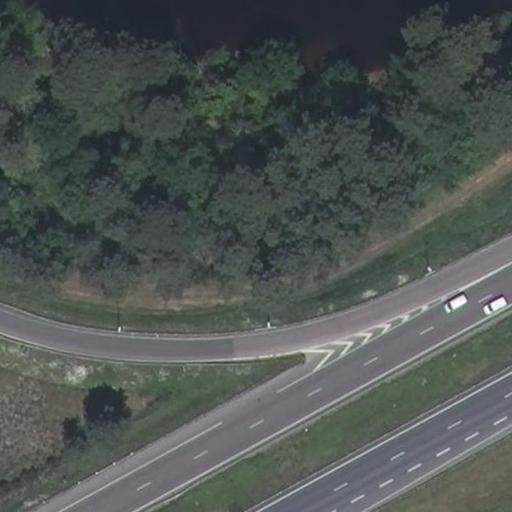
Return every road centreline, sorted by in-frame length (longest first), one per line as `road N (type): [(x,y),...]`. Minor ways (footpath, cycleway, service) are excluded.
road 1 (motorway): [(511,248),(362,317),(298,339),(217,351),(107,349),(0,319)]
road 2 (motorway): [(511,284),(96,511)]
road 3 (motorway): [(296,511),(511,393)]
road 4 (motorway): [(343,511),(511,416)]
